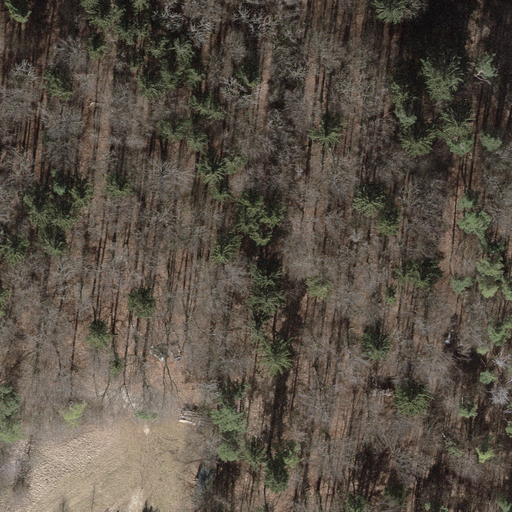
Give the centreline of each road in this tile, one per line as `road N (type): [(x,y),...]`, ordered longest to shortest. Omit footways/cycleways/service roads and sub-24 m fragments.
road 1 (track): [(511,320),(242,511)]
road 2 (track): [(126,468),(136,414),(105,393),(0,388)]
